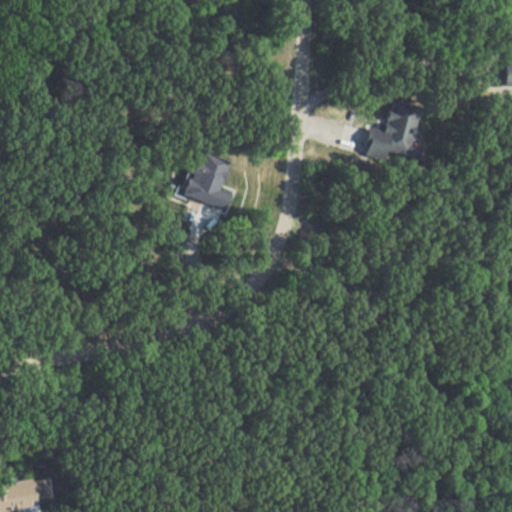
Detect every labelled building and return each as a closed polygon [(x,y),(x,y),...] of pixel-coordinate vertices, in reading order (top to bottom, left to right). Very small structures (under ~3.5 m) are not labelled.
[(511,59),(501,60),(502,85),(511,84),(511,59)] [(381,130),(367,127),(361,153),(381,157),(383,149),(419,157),(421,148),(406,145),(414,107),(387,101),(381,130)] [(177,192),(223,210),(230,193),(216,188),(226,162),(200,151),(197,160),(191,158),(177,192)] [(183,249),(177,233),(163,238),(169,253),(183,249)] [(0,510),(6,510),(6,511),(37,511),(26,511),(18,511),(18,505),(29,504),(28,499),(48,496),(45,476),(0,482),(0,510)]
